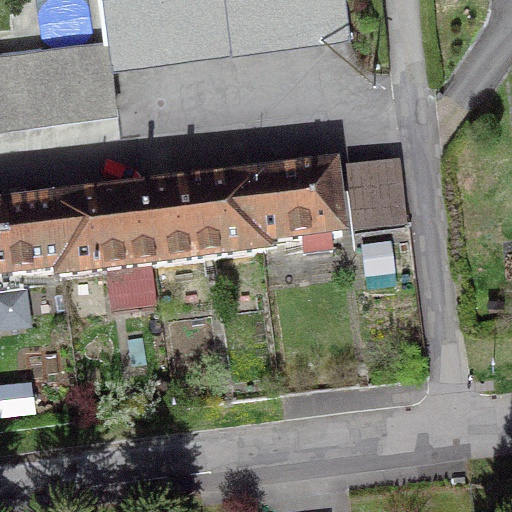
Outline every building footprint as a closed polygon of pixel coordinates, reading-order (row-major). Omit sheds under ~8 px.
[(232,50),(347,34),(344,0),(102,0),(107,42),(110,70),(113,66),(229,51),(232,54),(232,50)] [(0,119),(115,106),(110,70),(107,42),(0,55),(0,119)] [(277,179),(252,182),(261,255),(266,254),(264,247),(301,242),(302,256),(332,253),(330,238),(341,237),(333,172),(302,176),(301,170),(276,173),(277,179)] [(402,173),(353,179),(361,247),(411,240),(402,173)] [(145,196),(154,269),(261,255),(252,182),(230,185),(229,179),(204,182),(205,188),(145,196)] [(154,269),(145,196),(100,202),(99,195),(74,198),(75,205),(54,207),(63,280),(104,275),(109,315),(156,309),(150,269),(154,269)] [(0,280),(58,274),(59,281),(63,280),(54,207),(28,211),(27,204),(2,207),(3,214),(0,214),(0,280)]
